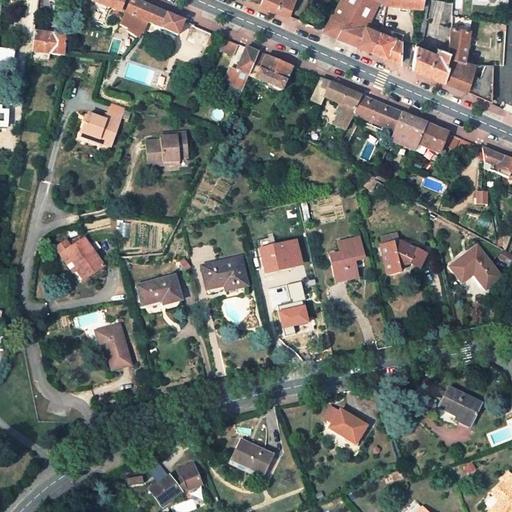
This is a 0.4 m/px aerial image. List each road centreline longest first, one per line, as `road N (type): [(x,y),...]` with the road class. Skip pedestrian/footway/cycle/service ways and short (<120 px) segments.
road 1 (residential): [(502,344),(234,401),(107,452)]
road 2 (tertiary): [(197,0),(511,135)]
road 3 (residential): [(49,217),(32,242),(22,289),(32,348),(44,391),(95,417),(107,452)]
